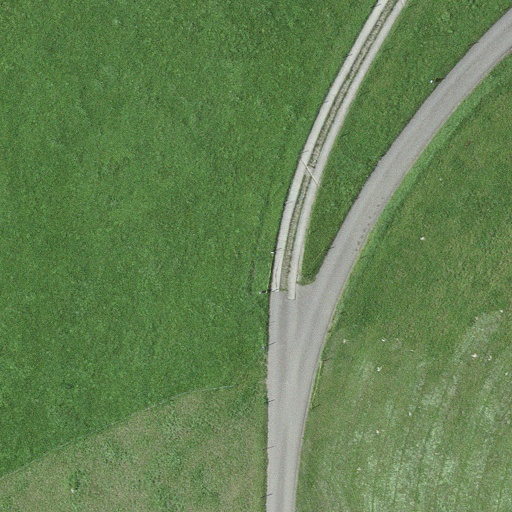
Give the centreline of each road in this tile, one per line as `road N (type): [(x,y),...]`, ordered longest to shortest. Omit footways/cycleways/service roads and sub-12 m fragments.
road 1 (track): [(380,0),(297,206),(282,360),(281,511)]
road 2 (track): [(511,28),(391,170),(282,360)]
